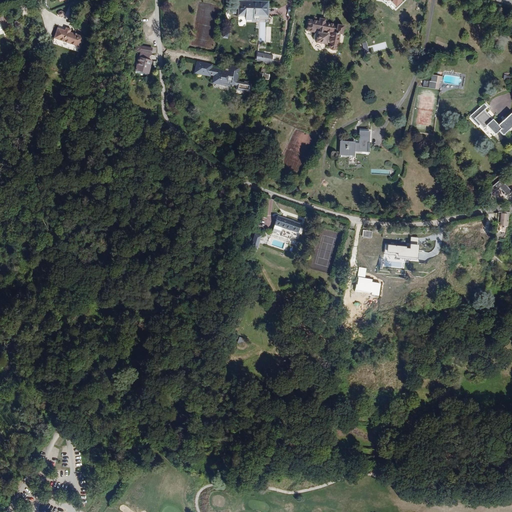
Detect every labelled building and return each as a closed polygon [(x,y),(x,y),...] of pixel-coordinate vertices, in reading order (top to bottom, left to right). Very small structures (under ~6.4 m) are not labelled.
[(266,16),(267,3),(239,2),(238,15),(244,15),(246,19),(251,19),(253,16),(266,16)] [(8,28),(3,12),(0,13),(0,20),(4,30),(8,28)] [(342,35),(344,27),(325,23),(326,20),(320,18),(319,22),(309,20),(307,31),(315,32),(316,30),(332,33),(329,45),(330,47),(330,49),(332,49),(334,50),(336,49),(336,48),(337,46),(340,34),(342,35)] [(65,30),(58,28),(55,38),(81,48),(84,37),(71,33),(65,30)] [(326,35),(315,32),(314,42),(325,44),(326,35)] [(151,54),(152,48),(139,45),(137,50),(141,51),(149,53),(151,54)] [(147,60),(149,53),(141,51),(140,58),(137,57),(134,69),(148,73),(151,61),(147,60)] [(271,63),(272,56),(257,53),(256,60),(257,60),(256,61),(270,64),(270,63),(271,63)] [(228,72),(211,69),(208,68),(208,64),(196,62),(194,73),(209,76),(210,75),(213,76),(212,81),(225,84),(225,80),(231,81),(230,84),(236,85),(235,90),(249,93),(251,84),(236,81),(239,68),(229,66),(228,72)] [(265,74),(266,69),(261,67),(260,73),(259,72),(258,78),(268,80),(269,75),(265,74)] [(438,89),(439,82),(435,82),(431,81),(430,81),(429,88),(438,89)] [(498,125),(484,110),(487,107),(484,103),(470,116),(478,126),(480,124),(483,128),(486,125),(495,135),(499,131),(502,135),(508,130),(510,130),(511,129),(511,114),(511,113),(498,125)] [(368,152),(369,131),(360,131),(360,139),(359,143),(354,143),(341,142),(340,157),(353,158),(354,151),(368,152)] [(499,179),(485,190),(489,195),(496,189),(502,196),(508,191),(499,179)] [(298,231),(300,224),(277,216),(272,230),(280,233),(281,229),(283,230),(281,235),(290,238),(291,237),(298,239),(300,232),(298,231)] [(505,234),(505,230),(503,230),(505,222),(499,221),(497,238),(502,239),(503,234),(505,234)] [(481,242),(479,224),(473,225),(473,226),(465,227),(465,226),(458,227),(461,245),(481,242)] [(257,249),(261,236),(255,234),(251,246),(257,249)] [(419,257),(420,245),(410,244),(410,247),(387,244),(387,253),(419,257)] [(434,272),(438,267),(436,265),(432,268),(428,271),(430,273),(434,271),(434,272)] [(304,483),(305,473),(297,473),(294,474),(294,483),(304,483)]
